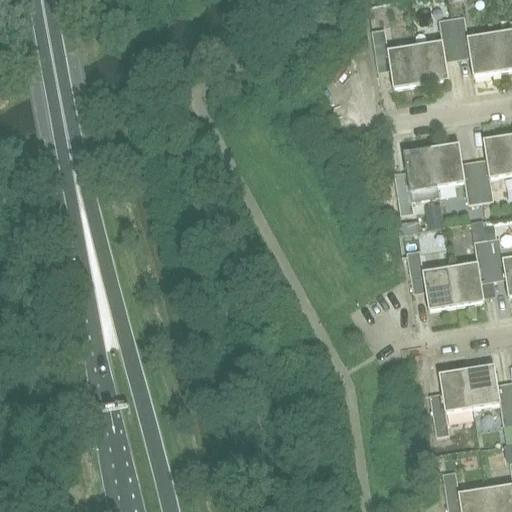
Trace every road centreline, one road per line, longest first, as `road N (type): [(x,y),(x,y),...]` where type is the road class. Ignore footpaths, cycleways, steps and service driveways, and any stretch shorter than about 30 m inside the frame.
road 1 (primary): [(169,511),(91,201),(73,165)]
road 2 (primary): [(73,165),(73,207),(128,511)]
road 3 (residential): [(347,101),(374,123),(511,107)]
road 4 (residential): [(363,321),(385,356),(511,334)]
road 5 (primary): [(73,165),(41,0)]
